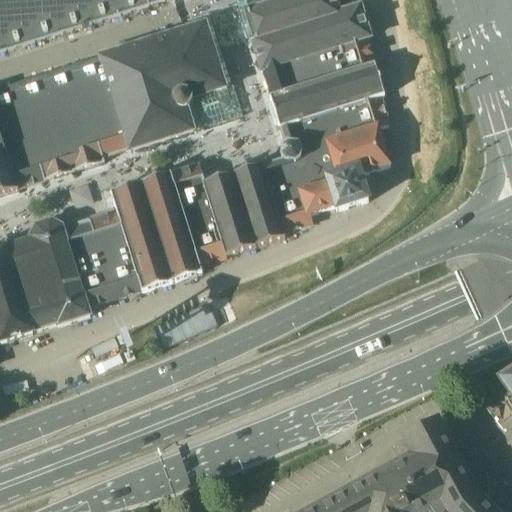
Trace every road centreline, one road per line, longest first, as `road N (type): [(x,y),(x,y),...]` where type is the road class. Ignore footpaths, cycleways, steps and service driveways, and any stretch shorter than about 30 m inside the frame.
road 1 (secondary): [(511,211),(187,364),(0,440)]
road 2 (primary): [(0,485),(511,280)]
road 3 (secondary): [(74,511),(511,335)]
road 4 (unclassified): [(474,0),(466,3),(511,147)]
